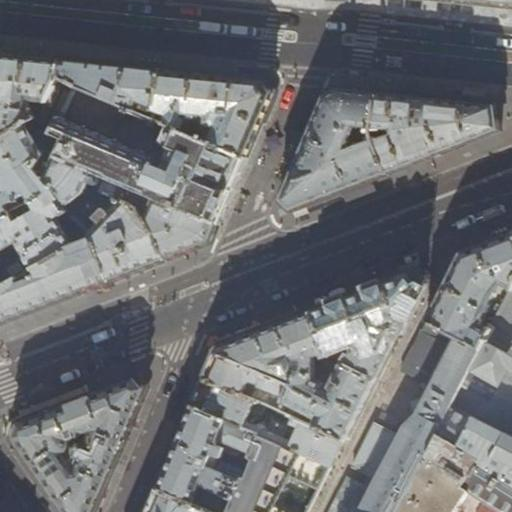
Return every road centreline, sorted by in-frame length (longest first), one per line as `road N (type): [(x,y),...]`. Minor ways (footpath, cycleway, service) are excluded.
road 1 (secondary): [(73,0),(511,44)]
road 2 (secondary): [(207,306),(511,186)]
road 3 (residential): [(315,57),(207,306)]
road 4 (residential): [(117,511),(207,306)]
road 5 (secondary): [(0,386),(207,306)]
